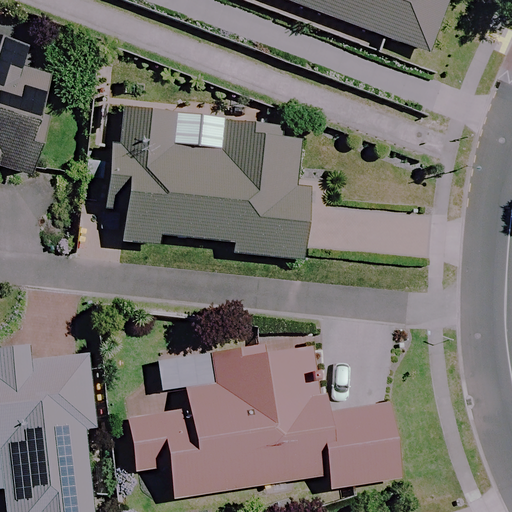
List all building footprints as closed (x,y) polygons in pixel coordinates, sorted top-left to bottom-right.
[(234,0),(232,5),(367,57),(374,40),(420,58),(441,0),(234,0)] [(26,46),(0,39),(0,166),(18,171),(43,79),(19,72),(26,46)] [(293,137),(208,130),(206,155),(124,148),(115,247),(153,251),(154,242),(227,249),(226,259),(294,265),(301,184),(289,183),(293,137)] [(202,371),(158,376),(162,403),(119,408),(127,476),(161,472),(165,502),(320,483),(321,493),(389,485),(380,407),(308,416),(300,350),(201,363),(202,371)] [(86,511),(82,434),(88,433),(84,358),(75,359),(0,362),(0,511),(86,511)]
